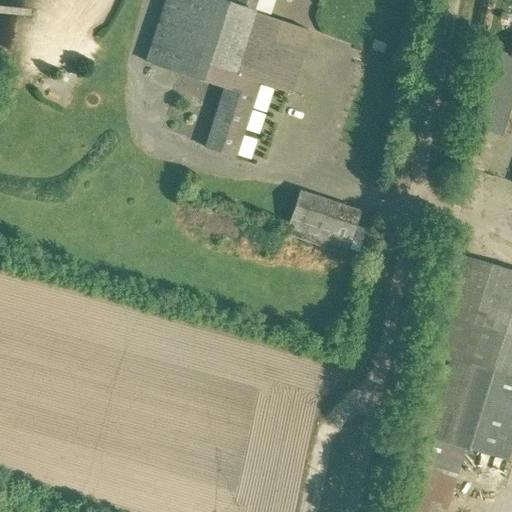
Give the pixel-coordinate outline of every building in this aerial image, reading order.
[(172,0),(150,61),(228,90),(208,144),(240,156),(266,86),(294,97),(317,34),(222,0),(172,0)] [(486,127),(504,135),(511,113),(511,52),(503,49),(486,127)] [(301,188),(286,228),(347,250),(362,210),(301,188)] [(511,268),(470,255),(431,432),(470,444),(511,457),(511,268)] [(449,511),(470,444),(431,432),(423,466),(428,468),(415,511),(449,511)]
